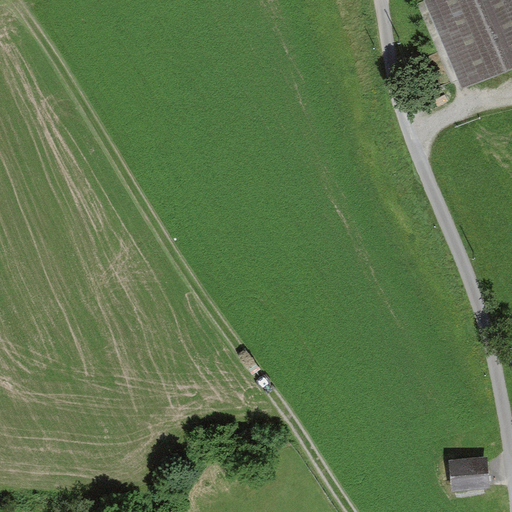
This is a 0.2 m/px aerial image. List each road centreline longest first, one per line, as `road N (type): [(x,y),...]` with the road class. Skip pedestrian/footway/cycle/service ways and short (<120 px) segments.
road 1 (track): [(350,511),(8,0)]
road 2 (residential): [(511,453),(487,330),(398,104),(379,0)]
